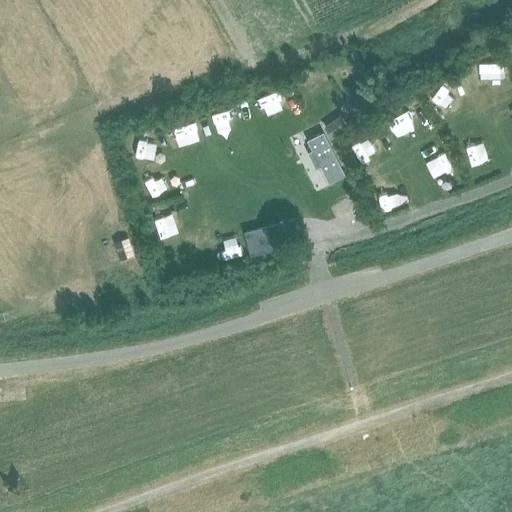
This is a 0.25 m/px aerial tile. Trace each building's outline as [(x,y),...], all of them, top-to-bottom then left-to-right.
[(475,59),(477,76),(501,74),(499,57),(475,59)] [(364,97),(352,107),(362,120),(374,111),(364,97)] [(341,114),(325,126),(333,138),(350,126),(341,114)] [(361,152),(377,141),(366,124),(350,134),(361,152)] [(330,182),(345,174),(324,132),(309,140),(330,182)] [(156,160),(164,140),(149,134),(141,155),(156,160)] [(173,187),(155,192),(161,218),(180,213),(173,187)] [(290,242),(284,221),(249,230),(255,252),(290,242)] [(125,259),(134,255),(128,237),(119,240),(125,259)]
